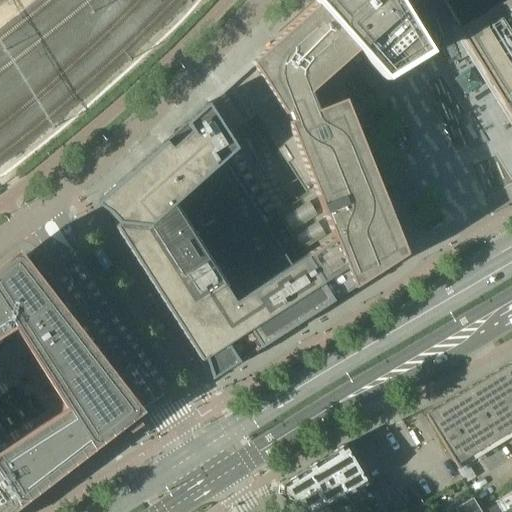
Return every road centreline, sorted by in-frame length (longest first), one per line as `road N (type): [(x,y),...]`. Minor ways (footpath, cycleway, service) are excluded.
road 1 (secondary): [(511,262),(201,449)]
road 2 (secondary): [(224,479),(511,303)]
road 3 (unclassified): [(40,210),(195,70),(259,0)]
road 4 (tertiary): [(40,210),(183,425)]
